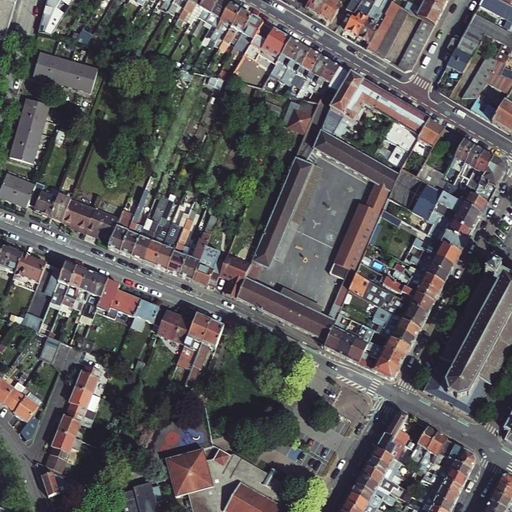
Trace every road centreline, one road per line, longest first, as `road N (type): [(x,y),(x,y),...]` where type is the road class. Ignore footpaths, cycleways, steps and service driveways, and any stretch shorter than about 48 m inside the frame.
road 1 (tertiary): [(0,222),(238,319),(394,396)]
road 2 (residential): [(511,187),(400,398)]
road 3 (tertiary): [(417,96),(252,0)]
road 4 (residential): [(324,511),(394,396)]
